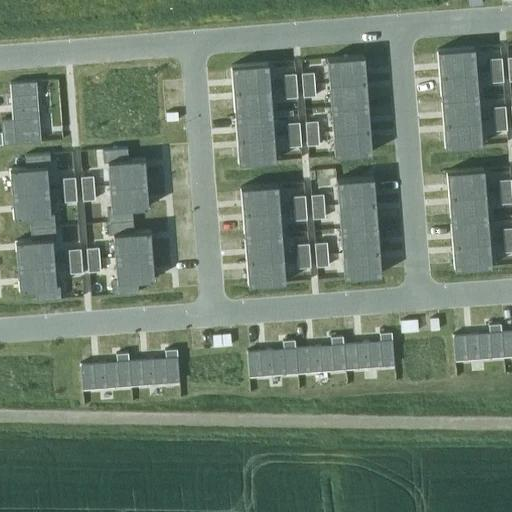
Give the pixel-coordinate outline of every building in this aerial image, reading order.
[(474,46),(437,49),(439,74),(476,71),(474,46)] [(364,55),(327,58),(329,82),(366,79),(364,55)] [(501,57),(489,58),(490,70),(502,69),(501,57)] [(268,62),(231,65),(233,89),(270,86),(268,62)] [(502,69),(490,70),(491,82),(503,81),(502,69)] [(314,71),(301,72),(302,84),(315,83),(314,71)] [(476,71),(439,74),(441,98),(478,95),(476,71)] [(296,72),(283,73),(284,85),(297,84),(296,72)] [(366,79),(329,82),(331,106),(368,103),(366,79)] [(13,118),(1,119),(2,131),(2,143),(39,141),(35,80),(10,82),(13,118)] [(315,83),(302,84),(303,96),(315,95),(315,83)] [(297,84),(284,85),(285,97),(297,96),(297,84)] [(270,86),(233,89),(235,114),(272,111),(270,86)] [(478,95),(441,98),(443,122),(480,119),(478,95)] [(368,103),(331,106),(333,131),(369,128),(368,103)] [(505,105),(493,106),(494,118),(506,117),(505,105)] [(272,111),(235,114),(236,138),(273,135),(272,111)] [(506,117),(494,118),(495,130),(507,129),(506,117)] [(480,119),(443,122),(445,147),(482,144),(480,119)] [(317,120),(305,121),(306,133),(318,132),(317,120)] [(299,121),(287,122),(288,134),(300,133),(299,121)] [(369,128),(333,131),(334,155),(371,152),(369,128)] [(318,132),(306,133),(307,145),(319,144),(318,132)] [(300,133),(288,134),(289,146),(301,145),(300,133)] [(273,135),(236,138),(238,162),(275,160),(273,135)] [(127,147),(102,148),(103,161),(107,161),(109,185),(146,182),(144,157),(128,158),(127,147)] [(25,166),(9,168),(11,193),(49,190),(47,166),(51,165),(50,152),(25,154),(25,166)] [(483,168),(446,170),(448,195),(485,192),(483,168)] [(93,175),(81,176),(82,188),(94,187),(93,175)] [(75,176),(63,177),(64,189),(76,188),(75,176)] [(373,176),(336,179),(338,203),(375,201),(373,176)] [(511,178),(498,179),(499,191),(511,190),(511,178)] [(111,208),(107,209),(108,221),(133,219),(132,208),(148,206),(146,182),(109,185),(111,208)] [(277,183),(240,186),(242,210),(279,207),(277,183)] [(94,187),(82,188),(83,200),(95,199),(94,187)] [(76,188),(64,189),(65,201),(77,200),(76,188)] [(49,190),(11,193),(13,217),(29,216),(30,227),(55,225),(54,213),(50,213),(49,190)] [(511,193),(511,190),(499,191),(500,203),(511,202),(511,193)] [(485,192),(448,195),(450,219),(487,216),(485,192)] [(323,193),(311,194),(312,206),(324,205),(323,193)] [(305,194),(293,195),(294,207),(306,206),(305,194)] [(375,201),(338,203),(340,228),(377,225),(375,201)] [(324,205),(312,206),(313,218),(325,217),(324,205)] [(306,206),(294,207),(295,219),(307,218),(306,206)] [(279,207),(242,210),(244,234),(281,231),(279,207)] [(487,216),(450,219),(452,243),(489,240),(487,216)] [(133,219),(108,221),(109,234),(113,234),(115,257),(152,254),(150,230),(134,231),(133,219)] [(31,239),(15,240),(17,265),(54,262),(52,238),(56,238),(55,225),(30,227),(31,239)] [(377,225),(340,228),(342,252),(379,249),(377,225)] [(511,226),(502,228),(503,239),(511,238),(511,226)] [(281,231),(244,234),(246,260),(283,257),(281,231)] [(511,238),(503,239),(504,251),(511,250),(511,238)] [(489,240),(452,243),(454,268),(491,265),(489,240)] [(327,241),(314,242),(315,254),(328,253),(327,241)] [(309,242),(296,243),(297,255),(309,254),(309,242)] [(99,247),(86,247),(87,259),(100,258),(99,247)] [(81,248),(68,249),(69,261),(82,260),(81,248)] [(379,249),(342,252),(344,276),(381,274),(379,249)] [(328,253),(315,254),(316,266),(328,265),(328,253)] [(117,281),(113,281),(114,294),(139,292),(138,280),(154,279),(152,254),(115,257),(117,281)] [(309,254),(297,255),(298,267),(310,266),(309,254)] [(283,257),(246,260),(248,284),(285,281),(283,257)] [(100,258),(87,259),(88,271),(101,270),(100,258)] [(82,260),(69,261),(70,273),(82,272),(82,260)] [(54,262),(17,265),(19,289),(35,288),(36,300),(61,298),(60,285),(56,285),(54,262)] [(511,329),(501,330),(503,355),(511,354),(511,329)] [(489,331),(453,334),(454,359),(503,355),(501,330),(489,331)] [(391,331),(379,332),(380,339),(392,338),(391,331)] [(343,335),(331,336),(331,343),(343,342),(343,335)] [(380,339),(343,342),(345,367),(394,363),(392,338),(380,339)] [(331,343),(295,346),(297,371),(345,367),(343,342),(331,343)] [(283,346),(247,350),(249,374),(297,371),(295,346),(283,346)] [(128,351),(116,352),(117,359),(129,359),(128,351)] [(165,356),(129,359),(131,384),(179,380),(177,355),(165,356)] [(117,359),(80,362),(82,387),(131,384),(129,359),(117,359)]
